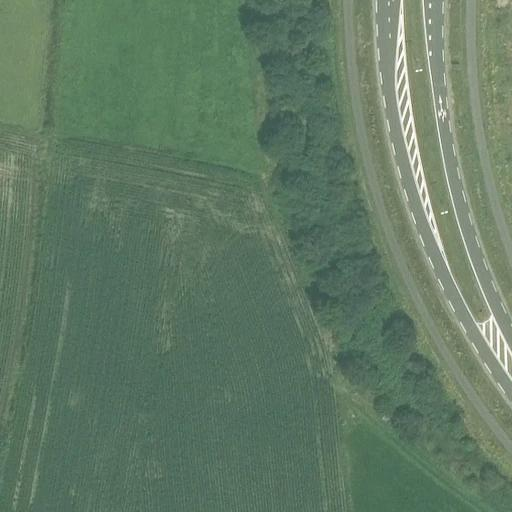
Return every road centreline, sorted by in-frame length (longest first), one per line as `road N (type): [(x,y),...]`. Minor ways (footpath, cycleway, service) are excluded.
road 1 (primary): [(386,0),(402,161),(461,312),(511,392)]
road 2 (primary): [(511,336),(459,207),(436,69),(435,0)]
